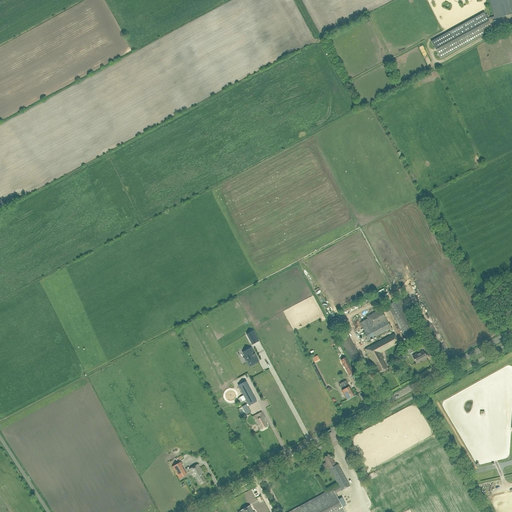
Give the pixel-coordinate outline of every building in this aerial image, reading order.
[(494,19),(511,14),(511,0),(489,0),(494,17),(487,19),(484,13),(431,42),(440,59),(493,30),(488,20),(494,19)] [(406,340),(419,333),(400,298),(387,305),(406,340)] [(359,323),(360,323),(362,328),(359,330),(361,334),(363,333),(368,341),(391,328),(380,309),(366,317),(367,319),(359,323)] [(341,338),(349,335),(346,329),(339,332),(341,338)] [(253,331),(247,334),(250,340),(252,344),(258,341),(253,331)] [(393,334),(365,349),(370,360),(372,360),(379,373),(387,368),(382,359),(383,358),(381,353),(399,343),(393,334)] [(416,346),(419,351),(426,346),(423,342),(416,346)] [(247,350),(243,352),(245,357),(246,358),(247,360),(247,361),(250,366),(255,363),(258,361),(255,356),(256,356),(255,354),(254,354),(251,348),(247,350)] [(416,363),(423,359),(423,360),(427,357),(423,350),(412,356),(416,363)] [(350,375),(355,372),(346,357),(341,360),(350,375)] [(246,381),(238,385),(249,406),(257,402),(246,381)] [(347,400),(354,396),(349,386),(349,387),(347,382),(340,386),(343,390),(342,391),(347,400)] [(251,412),(246,404),(242,407),(246,415),(251,412)] [(253,417),(260,430),(267,427),(263,419),(265,418),(261,412),(253,417)] [(338,485),(341,490),(341,491),(350,486),(338,464),(336,465),(330,455),(323,458),(338,485)] [(181,462),(172,467),(178,477),(180,479),(186,475),(185,473),(181,466),(183,465),(181,462)] [(203,473),(200,468),(198,464),(189,469),(194,477),(194,476),(199,485),(205,481),(201,474),(203,473)] [(289,511),(344,511),(335,494),(341,490),(338,485),(289,511)]
